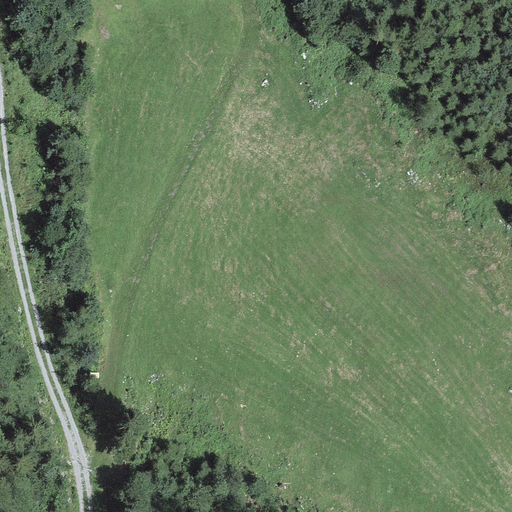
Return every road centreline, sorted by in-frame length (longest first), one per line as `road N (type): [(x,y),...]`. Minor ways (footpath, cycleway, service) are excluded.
road 1 (track): [(89,473),(105,444),(120,301),(207,141),(244,49),(247,0)]
road 2 (track): [(0,73),(31,301),(89,473)]
